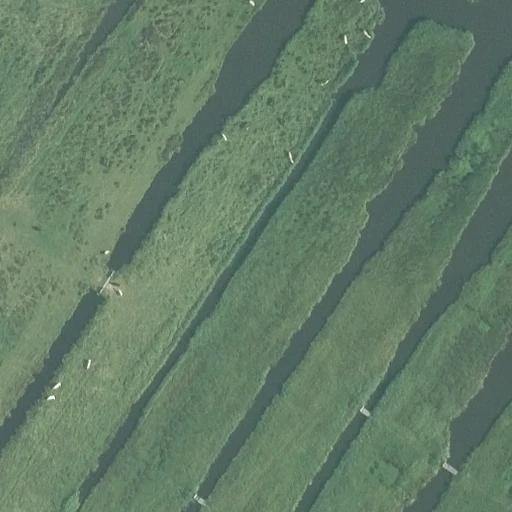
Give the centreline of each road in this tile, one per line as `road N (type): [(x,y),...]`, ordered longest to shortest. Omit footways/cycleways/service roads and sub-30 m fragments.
road 1 (track): [(142,307),(0,509)]
road 2 (track): [(142,307),(0,217)]
